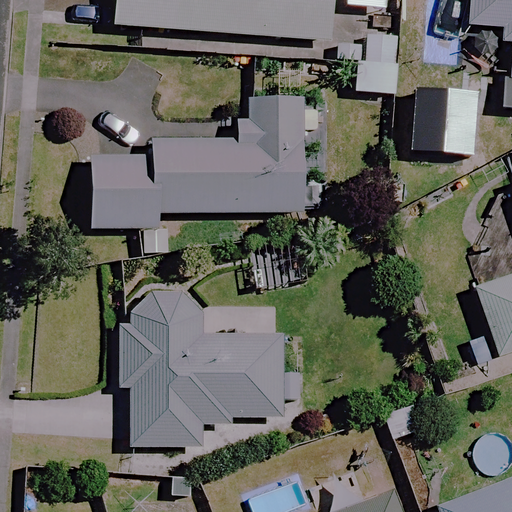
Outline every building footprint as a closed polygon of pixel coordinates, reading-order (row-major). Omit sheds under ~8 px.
[(112,0),(110,29),(327,45),(330,0),(112,0)] [(511,0),(466,0),(465,28),(498,30),(497,46),(508,46),(505,81),(511,81),(511,0)] [(385,103),(389,42),(352,39),(348,101),(385,103)] [(147,159),(89,159),(89,232),(155,232),(155,216),(300,217),(301,101),(245,100),(245,122),(232,122),(232,142),(147,141),(147,159)] [(511,185),(509,187),(511,196),(511,277),(473,291),(497,360),(511,354),(511,185)] [(125,328),(117,328),(116,391),(127,391),(127,450),(199,451),(200,428),(229,428),(229,422),(282,422),(282,402),(295,403),(296,375),(279,374),(280,337),(199,336),(199,316),(180,295),(149,295),(125,317),(125,328)] [(511,511),(511,478),(433,510),(433,511),(511,511)] [(400,511),(392,490),(335,511),(400,511)]
